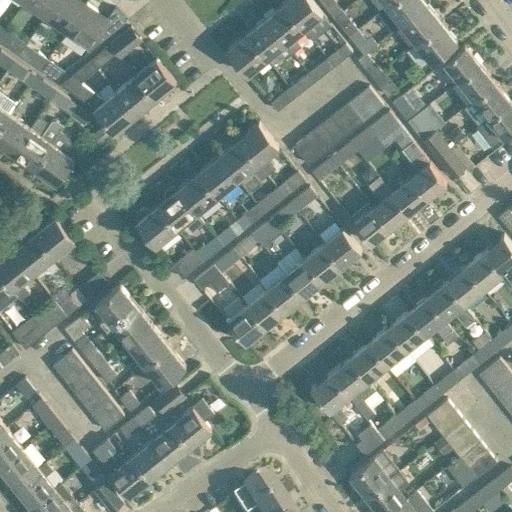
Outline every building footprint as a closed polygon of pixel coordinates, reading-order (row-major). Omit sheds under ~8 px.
[(29,0),(48,13),(56,0),(29,0)] [(86,0),(56,0),(48,13),(69,27),(87,0),(86,0)] [(116,6),(115,5),(108,15),(87,0),(69,27),(91,42),(94,45),(111,31),(126,19),(116,6)] [(304,27),(323,12),(313,0),(285,0),(284,1),(304,27)] [(391,0),(388,3),(402,22),(428,1),(427,0),(391,0)] [(265,16),(293,51),(302,43),(295,35),(304,27),(284,1),(265,16)] [(402,22),(417,40),(442,19),(428,1),(402,22)] [(349,15),(341,22),(350,34),(358,27),(351,17),(349,15)] [(293,51),(265,16),(247,31),(268,57),(278,49),(285,57),(293,51)] [(432,59),(442,51),(458,39),(442,19),(417,40),(432,59)] [(118,50),(117,51),(120,55),(142,37),(132,25),(111,41),(118,50)] [(15,34),(5,27),(0,34),(0,38),(8,44),(15,34)] [(358,27),(350,34),(358,44),(366,37),(366,36),(358,27)] [(228,46),(249,72),(268,57),(247,31),(228,46)] [(390,41),(386,36),(371,47),(374,52),(382,47),(390,41)] [(346,53),(353,48),(346,40),(335,48),(327,55),(334,63),(342,57),(346,53)] [(450,55),(444,59),(459,78),(480,61),(465,42),(450,55)] [(0,60),(8,67),(15,58),(1,48),(0,49),(0,60)] [(102,49),(91,58),(98,67),(109,58),(102,49)] [(32,61),(41,67),(47,58),(38,52),(37,50),(30,59),(32,61)] [(136,73),(156,97),(176,80),(157,56),(141,69),(136,73)] [(374,57),(365,64),(373,74),(382,68),(374,57)] [(30,82),(36,73),(15,58),(8,67),(30,82)] [(63,69),(57,65),(47,58),(41,67),(50,74),(54,76),(63,69)] [(319,61),(309,69),(316,78),(326,70),(319,61)] [(459,78),(474,97),(496,80),(480,61),(459,78)] [(388,93),(397,86),(382,68),(373,74),(388,93)] [(306,85),(316,78),(309,69),(299,77),(306,85)] [(37,88),(50,97),(57,88),(36,73),(30,82),(38,88),(37,88)] [(102,114),(115,130),(135,113),(116,89),(105,97),(82,80),(73,73),(62,82),(95,105),(102,114)] [(156,97),(136,73),(116,89),(135,113),(156,97)] [(474,97),(489,115),(510,99),(496,80),(474,97)] [(385,101),(370,83),(360,90),(375,109),(385,101)] [(0,124),(10,111),(17,100),(0,88),(0,124)] [(73,113),(80,104),(57,88),(50,97),(64,107),(65,107),(73,113)] [(351,98),(366,117),(375,109),(360,90),(351,98)] [(282,91),(271,100),(278,108),(288,100),(282,91)] [(402,93),(393,99),(408,119),(417,111),(402,93)] [(351,98),(342,105),(356,124),(366,117),(351,98)] [(477,125),(480,129),(492,144),(505,135),(511,128),(511,100),(510,99),(489,115),(477,125)] [(84,121),(90,113),(91,112),(80,104),(73,113),(84,121)] [(347,132),(356,124),(342,105),(332,113),(347,132)] [(378,132),(397,117),(390,107),(370,123),(378,132)] [(0,141),(13,151),(31,125),(10,111),(0,124),(0,141)] [(432,130),(417,111),(408,119),(424,137),(432,130)] [(323,121),(338,139),(347,132),(332,113),(323,121)] [(42,133),(31,125),(13,151),(36,167),(62,129),(61,128),(64,123),(56,118),(53,119),(42,133)] [(267,154),(279,145),(260,120),(239,137),(267,172),(276,165),(267,154)] [(328,147),(338,139),(323,121),(313,128),(328,147)] [(359,147),(377,133),(378,132),(370,123),(352,138),(359,147)] [(102,125),(93,132),(100,141),(109,134),(102,125)] [(457,125),(450,131),(458,139),(464,133),(457,125)] [(436,127),(432,130),(424,137),(439,156),(451,146),(436,127)] [(318,155),(325,149),(328,147),(313,128),(304,136),(318,155)] [(62,129),(36,167),(56,181),(74,155),(81,145),(69,137),(70,135),(62,129)] [(294,143),(309,162),(318,155),(304,136),(294,143)] [(238,177),(253,165),(262,177),(267,172),(239,137),(218,153),(238,177)] [(411,174),(428,195),(447,180),(435,164),(413,137),(402,145),(420,167),(411,174)] [(333,153),(340,162),(359,147),(352,138),(333,153)] [(454,175),(455,173),(465,166),(466,165),(451,146),(439,156),(441,159),(454,175)] [(218,153),(198,169),(218,194),(238,177),(218,153)] [(333,167),(340,162),(333,153),(313,168),(320,177),(333,167)] [(198,169),(178,186),(198,210),(218,194),(198,169)] [(306,177),(299,169),(286,179),(278,185),(285,194),(306,177)] [(369,181),(382,198),(374,204),(390,225),(409,210),(392,189),(380,173),(369,181)] [(428,195),(411,174),(392,189),(409,210),(428,195)] [(167,194),(158,202),(178,226),(185,220),(193,229),(205,219),(198,210),(178,186),(177,187),(174,183),(165,191),(167,194)] [(302,190),(291,199),(299,208),(310,199),(302,190)] [(270,191),(258,201),(265,210),(277,200),(270,191)] [(252,221),(265,210),(258,201),(244,212),(252,221)] [(137,219),(157,243),(178,226),(158,202),(149,209),(148,207),(144,206),(137,212),(137,215),(138,217),(137,219)] [(354,220),(358,225),(371,241),(390,225),(374,204),(354,220)] [(285,205),(273,214),(280,223),(292,214),(285,205)] [(499,213),(511,228),(511,210),(508,206),(499,213)] [(55,254),(75,238),(56,213),(35,230),(55,254)] [(273,214),(266,220),(278,234),(283,230),(279,224),(280,223),(273,214)] [(224,243),(237,233),(230,224),(217,234),(224,243)] [(343,224),(323,240),(342,264),(362,248),(343,224)] [(35,230),(14,246),(34,271),(55,254),(35,230)] [(504,271),(503,271),(511,281),(511,280),(511,241),(504,232),(486,247),(504,271)] [(204,259),(224,243),(217,234),(204,245),(197,250),(204,259)] [(248,234),(234,245),(242,255),(255,244),(248,234)] [(324,278),(342,264),(323,240),(305,255),(324,278)] [(14,246),(0,257),(0,269),(18,293),(21,296),(30,289),(23,279),(34,271),(14,246)] [(188,251),(173,263),(183,276),(204,259),(197,250),(194,246),(188,251)] [(484,286),(503,271),(504,271),(486,247),(466,263),(484,286)] [(226,252),(215,261),(222,271),(223,271),(234,261),(226,252)] [(305,294),(324,278),(305,255),(286,270),(305,294)] [(230,279),(223,271),(222,271),(215,261),(195,277),(202,286),(209,281),(216,290),(230,279)] [(447,278),(465,301),(484,286),(466,263),(447,278)] [(0,307),(18,293),(0,269),(0,307)] [(109,280),(100,269),(84,281),(79,286),(87,296),(88,297),(93,293),(109,280)] [(286,270),(267,285),(286,309),(305,294),(286,270)] [(476,315),(465,302),(465,301),(447,278),(428,293),(446,317),(455,310),(466,323),(476,315)] [(112,322),(138,302),(121,281),(96,301),(108,317),(112,322)] [(267,285),(247,301),(266,325),(286,309),(267,285)] [(436,325),(444,335),(448,340),(458,332),(454,327),(446,317),(428,293),(408,308),(427,332),(436,325)] [(73,294),(60,304),(67,313),(80,303),(80,302),(73,294)] [(228,317),(240,332),(242,335),(246,341),(248,339),(266,325),(247,301),(228,317)] [(138,302),(112,322),(128,342),(154,322),(138,302)] [(54,323),(60,319),(67,313),(60,304),(47,314),(54,323)] [(389,324),(407,347),(427,332),(408,308),(389,324)] [(89,322),(82,313),(65,326),(75,339),(84,331),(81,328),(89,322)] [(26,346),(47,329),(40,320),(19,337),(26,346)] [(511,321),(492,337),(499,345),(511,335),(511,321)] [(145,363),(170,343),(154,322),(128,342),(145,363)] [(369,339),(388,363),(407,347),(389,324),(369,339)] [(473,352),(480,361),(499,345),(492,337),(473,352)] [(369,339),(351,354),(369,378),(388,363),(369,339)] [(0,351),(0,366),(20,351),(12,342),(0,351)] [(162,383),(171,376),(186,363),(170,343),(145,363),(161,383),(162,383)] [(73,347),(54,362),(61,371),(80,356),(73,347)] [(88,354),(98,367),(107,359),(97,347),(88,354)] [(454,367),(461,376),(480,361),(473,352),(454,367)] [(351,354),(332,369),(350,393),(368,416),(375,410),(364,396),(376,386),(369,378),(351,354)] [(480,371),(488,381),(508,365),(501,355),(480,371)] [(80,356),(61,371),(68,380),(87,365),(80,356)] [(117,373),(107,359),(98,367),(108,380),(109,379),(117,373)] [(87,365),(68,380),(76,390),(95,375),(87,365)] [(511,377),(511,369),(508,365),(488,381),(495,391),(511,377)] [(442,391),(461,376),(454,367),(435,382),(442,391)] [(349,415),(338,402),(350,393),(332,369),(312,385),(340,421),(349,415)] [(26,395),(36,387),(26,375),(16,383),(26,395)] [(95,375),(76,390),(83,399),(102,384),(95,375)] [(511,377),(495,391),(502,400),(511,392),(511,377)] [(164,410),(186,393),(176,381),(155,398),(164,410)] [(435,382),(416,398),(422,406),(442,391),(435,382)] [(402,383),(393,391),(400,400),(410,392),(402,383)] [(102,384),(83,399),(91,408),(110,393),(102,384)] [(140,401),(139,400),(129,388),(121,395),(120,395),(131,408),(140,401)] [(511,392),(502,400),(510,410),(511,408),(511,392)] [(110,393),(91,408),(98,418),(117,402),(110,393)] [(204,395),(173,420),(191,443),(212,427),(205,418),(215,410),(204,395)] [(436,422),(457,406),(449,396),(428,412),(433,418),(436,422)] [(392,397),(387,401),(397,413),(403,421),(422,406),(416,398),(401,409),(392,397)] [(117,402),(98,418),(105,427),(124,412),(117,402)] [(155,413),(149,404),(148,403),(135,414),(142,423),(155,413)] [(39,411),(49,424),(53,421),(59,416),(49,404),(39,411)] [(444,432),(465,416),(457,406),(436,422),(444,432)] [(384,437),(403,421),(397,413),(377,428),(384,437)] [(128,435),(142,423),(135,414),(120,425),(128,435)] [(65,444),(75,436),(59,416),(53,421),(49,424),(59,436),(65,444)] [(452,443),(473,427),(465,416),(444,432),(452,443)] [(152,436),(171,459),(191,443),(173,420),(152,436)] [(356,441),(358,443),(365,452),(384,437),(377,428),(371,421),(358,431),(362,436),(356,441)] [(0,429),(0,463),(23,445),(7,424),(0,429)] [(461,453),(481,437),(473,427),(452,443),(460,453),(461,453)] [(445,435),(436,442),(444,453),(453,446),(445,435)] [(81,465),(91,457),(75,436),(65,444),(71,452),(81,465)] [(151,476),(132,452),(125,459),(115,446),(107,436),(94,447),(111,469),(118,477),(130,493),(131,492),(151,476)] [(132,452),(151,476),(171,459),(152,436),(132,452)] [(469,464),(489,448),(481,437),(461,453),(469,464)] [(0,463),(16,484),(39,465),(38,464),(23,445),(0,463)] [(351,472),(350,473),(351,474),(352,473),(368,493),(391,475),(391,474),(400,467),(394,457),(384,446),(366,461),(351,472)] [(477,474),(497,458),(489,448),(469,464),(477,474)] [(91,477),(101,469),(91,457),(81,465),(91,477)] [(56,485),(55,485),(46,473),(53,467),(46,458),(38,464),(39,465),(16,484),(32,504),(56,485)] [(498,489),(511,478),(511,464),(491,480),(498,489)] [(368,493),(382,511),(386,511),(407,496),(407,495),(400,487),(410,479),(400,467),(391,474),(391,475),(368,493)] [(258,511),(284,496),(270,475),(234,498),(243,511),(258,511)] [(111,508),(114,506),(124,498),(113,484),(106,476),(94,486),(111,508)] [(38,511),(63,511),(72,506),(71,505),(79,499),(62,479),(55,485),(56,485),(32,504),(38,511)] [(477,505),(498,489),(491,480),(470,496),(477,505)] [(427,511),(433,508),(425,499),(420,492),(417,487),(407,495),(407,496),(386,511),(427,511)] [(294,511),(284,496),(258,511),(294,511)] [(468,511),(477,505),(470,496),(449,511),(468,511)] [(72,506),(63,511),(88,511),(79,499),(71,505),(72,506)]
